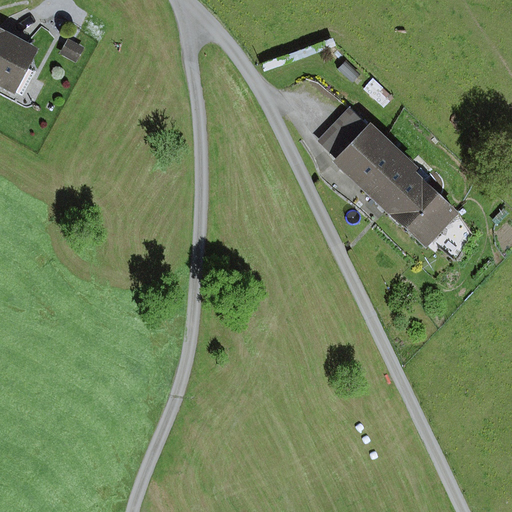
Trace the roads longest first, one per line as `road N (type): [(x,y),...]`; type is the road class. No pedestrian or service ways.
road 1 (residential): [(464,511),(251,75),(184,0)]
road 2 (track): [(188,3),(203,165),(191,332),(133,511)]
